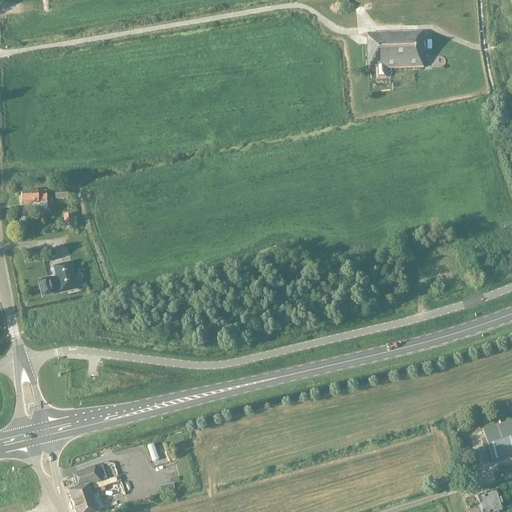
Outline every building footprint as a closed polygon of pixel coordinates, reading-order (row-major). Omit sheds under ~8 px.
[(422,68),(421,32),(366,35),(367,70),(422,68)] [(55,191),(55,200),(67,200),(67,191),(55,191)] [(46,209),(46,202),(45,192),(37,192),(21,193),(21,204),(38,203),(38,209),(46,209)] [(71,215),(63,215),(64,228),(71,227),(71,215)] [(58,294),(76,290),(69,263),(52,267),(56,285),(54,285),(52,278),(37,282),(41,298),(56,295),(56,294),(58,294)] [(511,420),(482,431),(491,461),(511,453),(511,420)] [(74,511),(96,511),(95,509),(100,507),(98,501),(93,502),(89,487),(101,483),(95,467),(71,474),(76,490),(73,491),(68,492),(74,511)] [(159,487),(160,494),(173,491),(172,485),(159,487)] [(502,511),(496,491),(476,497),(480,511),(502,511)]
